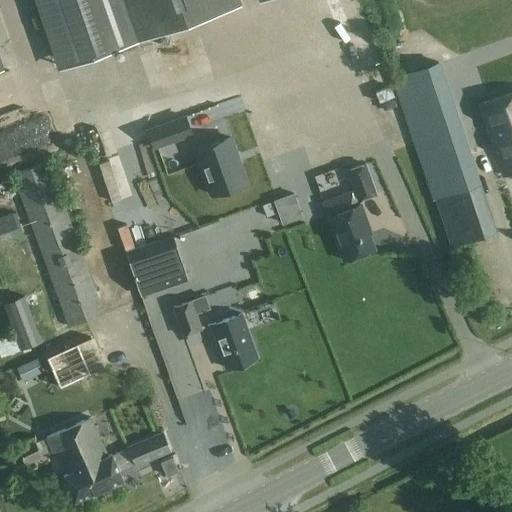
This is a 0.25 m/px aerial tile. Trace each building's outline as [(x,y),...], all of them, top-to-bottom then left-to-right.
[(34,0),(59,69),(236,6),(233,0),(34,0)] [(222,59),(377,15),(372,0),(284,0),(211,21),(222,59)] [(360,104),(366,121),(387,114),(368,59),(356,63),(369,100),(360,104)] [(439,62),(393,77),(434,199),(437,198),(452,244),(495,230),(439,62)] [(304,63),(297,69),(312,86),(319,79),(304,63)] [(511,91),(480,103),(505,174),(511,171),(511,91)] [(154,147),(191,133),(185,116),(147,130),(154,147)] [(211,194),(245,182),(229,137),(195,149),(211,194)] [(114,151),(140,228),(161,221),(135,144),(114,151)] [(69,325),(105,313),(48,160),(13,173),(69,325)] [(365,161),(346,168),(358,201),(378,194),(377,193),(365,161)] [(303,217),(295,193),(275,200),(284,224),(303,217)] [(366,223),(368,223),(361,203),(328,215),(344,259),(375,248),(366,223)] [(0,247),(26,238),(16,212),(0,217),(0,247)] [(182,219),(138,230),(142,244),(185,233),(182,219)] [(175,236),(126,252),(140,295),(189,279),(175,236)] [(191,300),(174,306),(184,334),(201,328),(196,314),(211,308),(206,294),(191,300)] [(42,342),(25,295),(5,302),(16,333),(0,338),(0,354),(2,359),(22,352),(21,349),(42,342)] [(257,356),(242,313),(211,324),(227,367),(257,356)] [(73,375),(111,361),(106,349),(68,363),(73,375)] [(44,372),(38,358),(16,368),(23,382),(44,372)] [(207,391),(177,404),(205,470),(247,452),(224,398),(213,403),(207,391)] [(112,454),(108,456),(91,417),(47,436),(48,438),(36,443),(39,450),(51,445),(54,451),(57,449),(68,474),(64,475),(75,499),(122,478),(112,454)] [(163,432),(127,447),(134,464),(135,465),(170,450),(163,432)] [(42,455),(39,450),(36,443),(19,451),(25,463),(42,455)] [(173,457),(161,462),(167,477),(179,472),(173,457)]
